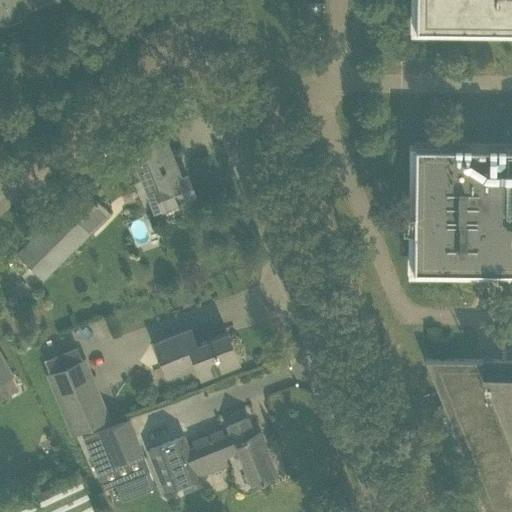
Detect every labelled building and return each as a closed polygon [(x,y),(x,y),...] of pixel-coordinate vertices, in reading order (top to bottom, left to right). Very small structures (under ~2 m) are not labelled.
[(0,0),(0,25),(0,26),(21,19),(14,0),(25,0),(27,3),(35,0),(0,0)] [(511,0),(414,0),(415,26),(511,27),(511,0)] [(164,135),(128,149),(129,150),(145,192),(154,189),(158,199),(171,193),(175,203),(195,196),(187,175),(181,177),(164,135)] [(511,142),(414,142),(412,266),(511,267),(511,142)] [(83,186),(17,252),(43,278),(110,213),(84,187),(83,186)] [(237,360),(226,332),(197,343),(190,328),(155,342),(165,366),(193,355),(201,375),(237,360)] [(0,379),(12,373),(0,353),(0,379)] [(70,433),(109,417),(84,357),(45,372),(70,433)] [(467,358),(425,358),(437,390),(442,402),(486,511),(511,511),(511,358),(477,359),(467,358)] [(97,431),(83,436),(96,469),(103,488),(149,469),(142,451),(143,451),(129,416),(96,429),(97,431)] [(203,442),(189,448),(184,434),(147,448),(164,490),(200,476),(198,472),(226,461),(223,455),(225,450),(232,448),(235,455),(239,453),(252,483),(276,473),(263,441),(258,443),(254,432),(253,432),(247,417),(227,425),(230,431),(223,434),(221,430),(201,438),(203,442)] [(27,465),(31,469),(36,465),(32,461),(27,465)] [(0,511),(95,511),(78,473),(0,508),(0,511)]
